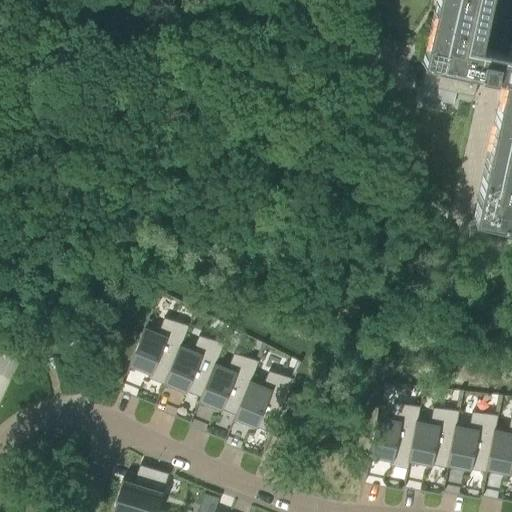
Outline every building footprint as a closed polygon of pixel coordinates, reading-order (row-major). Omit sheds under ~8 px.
[(487,77),(493,50),(478,47),(488,0),(441,0),(423,84),(474,96),(479,75),(483,76),(487,77)] [(479,220),(511,227),(511,44),(509,44),(509,46),(494,43),(493,50),(487,77),(494,78),(503,80),(510,81),(479,220)] [(180,349),(190,327),(164,320),(159,335),(146,329),(129,371),(162,387),(165,388),(180,349)] [(215,367),(224,346),(199,339),(194,354),(180,349),(165,388),(186,397),(189,393),(201,398),(215,367)] [(250,385),(259,364),(234,358),(228,372),(215,367),(198,406),(223,416),(225,411),(236,416),(250,385)] [(274,434),(294,380),(270,374),(264,390),(250,385),(234,424),(257,433),(260,428),(274,434)] [(385,382),(383,391),(388,392),(393,388),(394,384),(385,382)] [(417,425),(420,410),(395,406),(392,421),(377,418),(369,461),(392,466),(391,468),(407,470),(408,466),(417,425)] [(455,428),(458,413),(433,411),(431,427),(417,425),(408,466),(433,470),(433,467),(447,469),(455,428)] [(495,433),(498,417),(474,414),(471,431),(455,428),(447,469),(447,471),(474,475),(474,472),(487,474),(495,433)] [(511,475),(511,420),(510,435),(495,433),(487,475),(511,479),(511,476),(511,475)] [(166,511),(158,509),(169,473),(140,464),(133,482),(123,479),(116,498),(162,511),(166,511)] [(197,511),(213,511),(218,497),(203,492),(197,511)] [(162,511),(116,498),(112,511),(162,511)]
